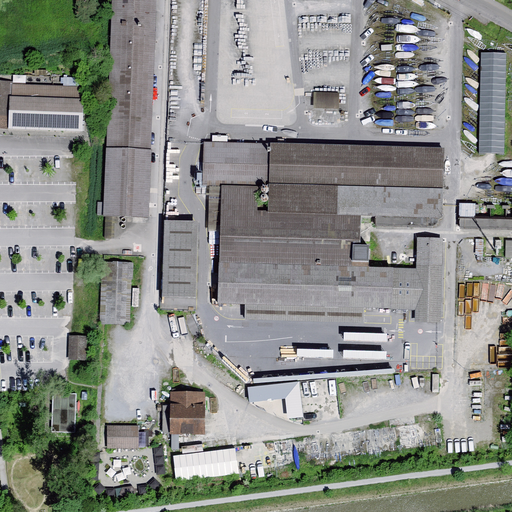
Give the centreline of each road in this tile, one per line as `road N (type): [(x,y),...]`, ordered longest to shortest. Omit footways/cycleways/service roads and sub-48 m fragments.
road 1 (unknown): [(152,345),(250,408),(317,426),(440,401),(449,393),(451,336)]
road 2 (track): [(356,140),(359,0)]
road 3 (track): [(304,138),(288,0)]
road 4 (track): [(210,135),(216,0)]
